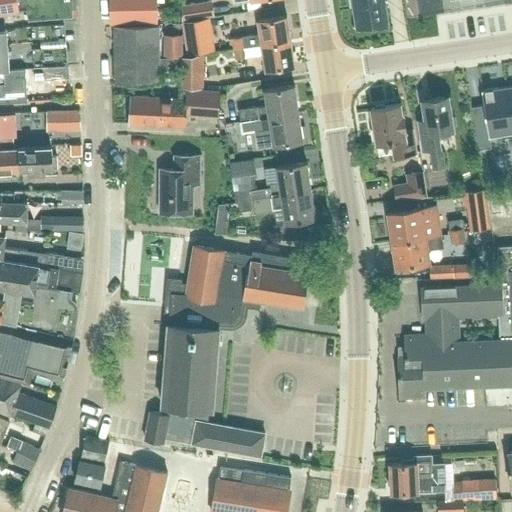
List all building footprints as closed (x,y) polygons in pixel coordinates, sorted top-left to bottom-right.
[(75,10),(74,0),(0,0),(0,11),(25,8),(26,18),(75,10)] [(154,20),(155,20),(154,0),(109,0),(110,21),(154,20)] [(374,27),(388,25),(383,0),(349,0),(351,4),(354,4),(357,25),(373,22),(374,27)] [(400,0),(402,18),(425,15),(423,0),(400,0)] [(205,16),(203,5),(198,6),(182,8),(183,19),(205,16)] [(252,12),(210,20),(212,31),(254,23),(252,12)] [(244,35),(245,46),(261,43),(290,39),(287,14),(258,19),(260,33),(244,35)] [(182,22),(184,38),(207,34),(204,18),(182,22)] [(65,39),(63,21),(29,24),(31,42),(40,42),(40,46),(45,46),(50,45),(50,41),(65,39)] [(114,84),(123,83),(160,82),(158,25),(113,26),(114,84)] [(0,68),(9,68),(6,26),(0,26),(0,68)] [(261,43),(245,46),(234,47),(235,57),(263,53),(265,68),(294,64),(290,39),(261,43)] [(47,64),(45,46),(40,46),(31,47),(32,66),(47,64)] [(181,88),(203,89),(202,52),(182,56),(182,82),(181,88)] [(42,67),(43,79),(67,77),(66,66),(42,67)] [(25,67),(9,68),(0,68),(0,101),(27,100),(25,67)] [(241,120),(298,111),(294,83),(265,88),(267,104),(239,108),(241,120)] [(511,84),(503,86),(510,133),(511,133),(511,84)] [(503,86),(480,89),(482,104),(471,106),(478,148),(490,146),(488,136),(510,133),(503,86)] [(183,125),(184,114),(185,89),(179,89),(179,97),(128,95),(127,123),(183,125)] [(219,90),(185,89),(185,97),(185,98),(184,106),(184,114),(184,115),(217,116),(219,90)] [(437,131),(452,129),(447,95),(421,99),(424,118),(418,120),(422,149),(439,146),(437,131)] [(405,128),(403,114),(402,115),(400,103),(370,107),(376,143),(391,140),(394,156),(417,152),(413,127),(405,128)] [(45,131),(79,129),(78,110),(45,111),(45,131)] [(298,111),(241,120),(242,127),(253,125),(257,146),(273,144),(274,144),(303,139),(298,111)] [(0,149),(13,148),(12,138),(16,137),(15,113),(0,114),(0,149)] [(28,176),(44,175),(44,168),(51,168),(51,167),(56,167),(55,155),(51,155),(51,146),(50,135),(36,136),(37,147),(16,148),(17,170),(27,169),(28,176)] [(0,171),(17,170),(16,148),(13,148),(0,149),(0,171)] [(432,168),(444,167),(442,151),(430,153),(432,168)] [(199,183),(199,155),(173,155),(173,168),(160,168),(159,210),(192,210),(192,183),(199,183)] [(235,200),(251,197),(250,188),(251,188),(250,177),(256,176),(253,158),(229,161),(235,200)] [(270,183),(272,194),(310,189),(306,161),(276,166),(278,181),(270,183)] [(392,183),(395,201),(427,196),(423,170),(404,173),(406,181),(392,183)] [(463,191),(469,230),(490,227),(489,219),(485,188),(463,191)] [(294,219),(315,216),(310,189),(272,194),(267,195),(264,196),(266,208),(273,206),(276,228),(279,230),(292,228),(295,224),(294,219)] [(0,201),(13,201),(13,190),(0,190),(0,201)] [(30,207),(53,208),(54,193),(30,192),(30,207)] [(236,212),(253,209),(251,197),(235,200),(235,202),(235,205),(236,212)] [(0,221),(14,221),(15,229),(26,229),(26,201),(13,201),(0,201),(0,221)] [(441,233),(436,204),(387,212),(392,240),(425,235),(441,233)] [(40,215),(40,218),(40,229),(82,228),(82,214),(40,215)] [(465,240),(463,230),(449,232),(451,242),(465,240)] [(0,257),(62,266),(63,254),(44,252),(44,254),(27,252),(27,249),(3,246),(5,234),(0,233),(0,257)] [(425,235),(392,240),(395,265),(429,260),(427,249),(443,247),(441,233),(425,235)] [(153,237),(150,264),(182,267),(185,240),(153,237)] [(166,277),(164,303),(170,304),(169,306),(169,315),(168,319),(218,322),(229,323),(237,321),(239,317),(241,313),(242,305),(258,307),(260,297),(302,304),(308,270),(307,270),(308,258),(253,249),(252,253),(194,244),(188,282),(181,281),(181,278),(177,278),(166,277)] [(511,244),(495,245),(497,274),(500,274),(500,282),(420,286),(422,318),(425,318),(426,333),(403,334),(404,356),(397,356),(398,397),(424,396),(423,387),(511,382),(511,244)] [(35,282),(57,286),(71,288),(71,289),(80,291),(83,271),(61,268),(62,266),(0,257),(0,287),(6,288),(34,293),(35,282)] [(429,264),(429,278),(455,277),(454,263),(429,264)] [(0,295),(0,319),(17,323),(51,330),(72,335),(76,315),(77,306),(77,303),(75,300),(70,297),(71,289),(71,288),(57,286),(35,282),(34,293),(6,288),(4,297),(0,295)] [(0,319),(0,341),(66,358),(72,335),(51,330),(17,323),(0,319)] [(149,411),(144,438),(163,442),(164,436),(259,455),(264,432),(206,421),(209,407),(212,408),(214,375),(217,342),(217,327),(218,322),(168,319),(168,323),(167,323),(161,403),(163,404),(161,413),(149,411)] [(28,380),(30,368),(61,376),(66,358),(0,341),(0,375),(20,381),(20,378),(28,380)] [(16,392),(20,381),(0,375),(0,409),(34,422),(32,429),(45,434),(55,404),(16,392)] [(6,445),(16,450),(19,452),(36,459),(40,448),(10,435),(6,445)] [(104,461),(108,441),(85,436),(81,456),(104,461)] [(11,465),(30,470),(33,460),(14,454),(11,465)] [(417,492),(417,491),(444,490),(443,463),(431,464),(430,455),(414,456),(414,461),(390,462),(391,492),(408,491),(408,492),(417,492)] [(100,485),(104,465),(79,459),(75,480),(100,485)] [(286,511),(290,488),(289,488),(291,476),(220,465),(218,476),(217,476),(211,511),(157,511),(167,472),(119,460),(110,498),(68,488),(62,511),(286,511)] [(451,481),(452,498),(495,496),(495,479),(451,481)] [(500,511),(511,511),(510,496),(499,497),(500,511)] [(436,511),(462,511),(462,499),(436,500),(436,511)]
